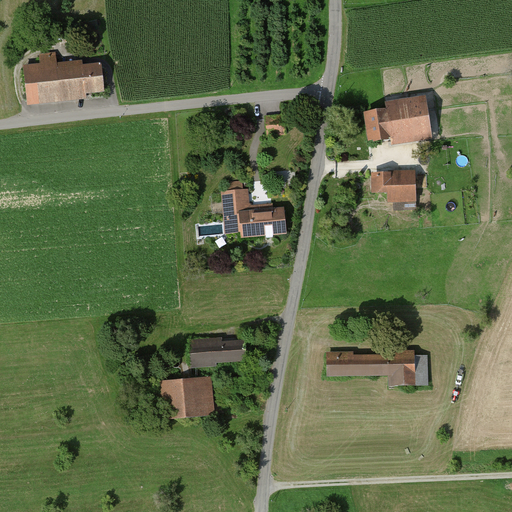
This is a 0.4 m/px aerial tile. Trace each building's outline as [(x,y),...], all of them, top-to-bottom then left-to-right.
[(41,70),(25,72),(29,105),(104,96),(101,68),(85,70),(84,63),(59,66),(58,54),(39,56),(41,70)] [(387,113),(366,116),(369,139),(391,136),(392,141),(430,136),(425,100),(386,105),(387,113)] [(391,177),(372,178),(372,200),(388,200),(388,207),(416,206),(415,175),(391,175),(391,177)] [(226,193),(222,193),(225,233),(241,231),(242,237),(285,233),(284,213),(273,214),(273,206),(250,208),(249,192),(244,192),(244,182),(225,184),(226,193)] [(222,337),(189,338),(191,367),(217,366),(217,361),(246,359),(245,338),(222,340),(222,337)] [(354,350),(327,351),(327,376),(389,374),(389,385),(429,384),(428,355),(415,355),(415,349),(385,350),(385,352),(355,353),(354,350)] [(211,375),(153,381),(156,419),(215,413),(211,375)]
